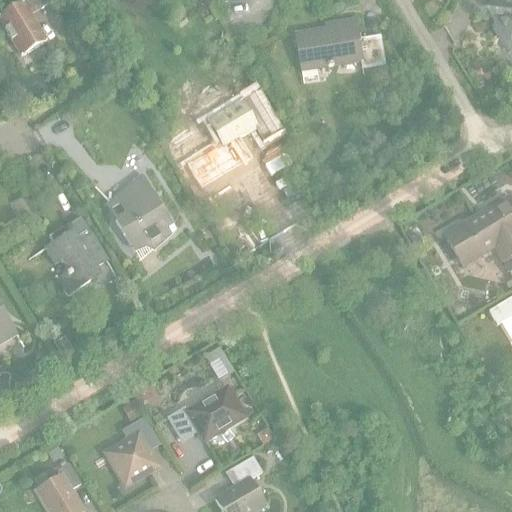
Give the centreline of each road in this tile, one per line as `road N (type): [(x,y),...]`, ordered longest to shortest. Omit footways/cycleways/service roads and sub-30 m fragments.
road 1 (residential): [(485,149),(0,439)]
road 2 (residential): [(485,149),(398,0)]
